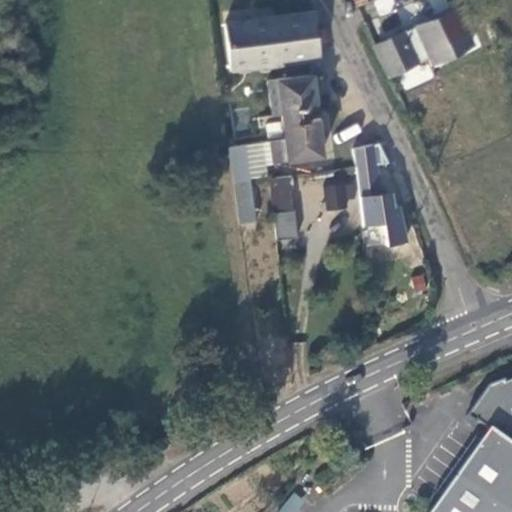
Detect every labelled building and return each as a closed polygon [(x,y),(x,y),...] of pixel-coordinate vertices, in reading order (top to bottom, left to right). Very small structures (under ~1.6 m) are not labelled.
[(349,0),(354,9),(372,0),(349,0)] [(446,0),(427,0),(434,13),(449,5),(446,0)] [(226,21),(231,64),(319,54),(314,11),(226,21)] [(429,64),(470,45),(455,14),(374,50),(387,79),(417,66),(416,63),(427,58),(429,64)] [(323,150),(312,69),(278,74),(286,137),(288,155),(323,150)] [(271,121),(274,135),(281,134),(279,120),(271,121)] [(286,137),(271,139),(273,157),(288,155),(286,137)] [(354,148),(363,223),(400,218),(398,203),(393,203),(392,189),(379,190),(374,162),(377,161),(374,145),(354,148)] [(255,223),(245,149),(230,151),(239,225),(255,223)] [(269,175),(276,237),(297,234),(294,206),(292,207),(290,185),(293,185),(291,172),(269,175)] [(325,187),(329,209),(348,205),(344,183),(325,187)] [(401,247),(405,261),(423,256),(419,242),(401,247)] [(470,413),(488,428),(429,511),(511,511),(511,378),(502,382),(487,389),(470,413)]
